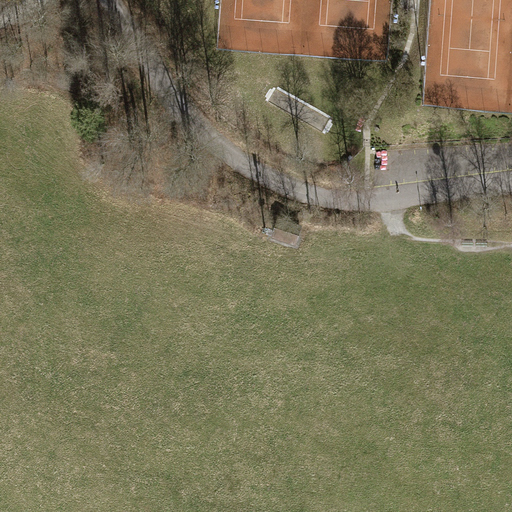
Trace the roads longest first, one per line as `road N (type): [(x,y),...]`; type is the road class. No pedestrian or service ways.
road 1 (track): [(377,199),(314,192),(226,151),(159,78),(105,0)]
road 2 (residential): [(511,183),(377,199)]
